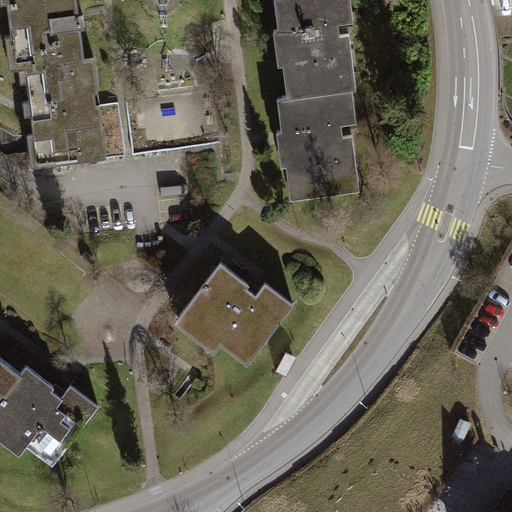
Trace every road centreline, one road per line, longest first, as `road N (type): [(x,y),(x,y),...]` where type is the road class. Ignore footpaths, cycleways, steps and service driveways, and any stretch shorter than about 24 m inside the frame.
road 1 (tertiary): [(177,511),(276,448),(338,399),(377,354),(431,259),(462,168)]
road 2 (tertiary): [(462,168),(469,73),(461,0)]
